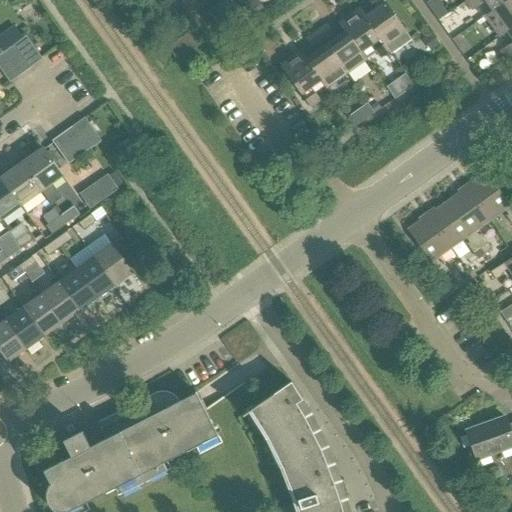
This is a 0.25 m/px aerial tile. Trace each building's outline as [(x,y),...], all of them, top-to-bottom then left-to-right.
[(256,0),(244,9),(250,17),(262,9),(256,0)] [(364,16),(388,51),(390,53),(410,39),(381,0),(367,0),(374,9),(364,16)] [(465,0),(465,1),(472,10),(484,1),(491,11),(506,0),(465,0)] [(511,0),(506,0),(491,11),(484,16),(498,36),(506,30),(511,26),(511,0)] [(388,51),(364,16),(358,9),(338,23),(344,30),(359,51),(370,44),(379,57),(388,51)] [(365,59),(359,51),(344,30),(334,37),(325,24),(315,31),(345,73),(365,59)] [(511,26),(506,30),(511,39),(511,41),(500,50),(507,60),(511,55),(511,26)] [(315,51),(305,58),(320,79),(325,87),(345,73),(315,31),(305,38),(315,51)] [(166,47),(174,58),(195,44),(186,32),(166,47)] [(14,44),(27,62),(39,54),(25,35),(14,44)] [(14,44),(2,52),(16,70),(27,62),(14,44)] [(320,79),(305,58),(299,51),(279,65),(310,107),(320,100),(310,86),(320,79)] [(16,70),(2,52),(0,53),(0,69),(6,78),(16,70)] [(73,127),(88,148),(100,140),(85,119),(73,127)] [(88,148),(73,127),(63,135),(78,156),(88,148)] [(78,156),(63,135),(52,142),(67,163),(78,156)] [(21,163),(41,191),(51,206),(62,198),(52,184),(62,177),(41,149),(21,163)] [(0,178),(21,206),(41,191),(21,163),(0,178)] [(111,171),(100,179),(109,192),(121,184),(111,171)] [(465,187),(489,220),(503,210),(506,214),(504,215),(510,224),(511,222),(511,210),(485,173),(465,187)] [(0,177),(0,220),(21,206),(0,178),(0,177)] [(475,230),(489,220),(465,187),(446,202),(479,247),(480,247),(486,243),(479,233),(478,234),(475,230)] [(479,247),(446,202),(426,216),(449,248),(463,238),(466,242),(465,243),(472,253),(479,247)] [(59,217),(65,225),(80,215),(74,206),(59,217)] [(78,224),(84,231),(96,222),(91,215),(78,224)] [(449,248),(426,216),(406,230),(439,276),(447,270),(440,261),(438,262),(435,258),(449,248)] [(65,225),(59,217),(46,226),(52,235),(65,225)] [(15,241),(21,250),(35,239),(29,231),(15,241)] [(73,238),(67,231),(55,240),(60,247),(73,238)] [(48,256),(60,247),(55,240),(43,248),(48,256)] [(1,251),(7,259),(8,259),(21,250),(15,241),(1,251)] [(479,247),(484,254),(490,249),(486,243),(480,247),(479,247)] [(94,256),(115,286),(132,273),(112,244),(94,256)] [(97,298),(115,286),(94,256),(76,269),(97,298)] [(20,265),(25,273),(37,264),(32,257),(20,265)] [(507,268),(511,276),(511,257),(489,272),(494,280),(503,274),(501,272),(507,268)] [(13,281),(25,273),(20,265),(8,274),(13,281)] [(79,311),(97,298),(76,269),(58,282),(79,311)] [(61,324),(79,311),(58,282),(40,295),(61,324)] [(44,336),(61,324),(40,295),(23,307),(44,336)] [(44,336),(23,307),(5,319),(26,349),(44,336)] [(506,318),(509,317),(511,314),(511,308),(511,307),(502,312),(506,318)] [(0,353),(6,363),(26,349),(5,319),(0,323),(0,353)] [(248,410),(251,415),(255,422),(262,434),(268,445),(274,458),(279,467),(285,480),(290,493),(292,499),(295,506),(297,511),(350,511),(346,499),(348,498),(342,479),(340,479),(329,452),(320,433),(311,416),(289,382),(248,410)] [(42,472),(49,485),(47,487),(46,490),(45,491),(45,492),(45,494),(45,496),(45,499),(45,500),(46,502),(46,504),(48,506),(49,507),(50,508),(52,510),(55,511),(56,511),(67,511),(70,511),(117,487),(120,493),(144,481),(166,470),(162,463),(195,447),(191,439),(210,429),(203,416),(206,414),(195,393),(167,407),(168,409),(90,451),(80,432),(61,442),(70,457),(42,472)] [(511,444),(511,440),(507,426),(504,418),(465,432),(475,458),(511,444)]
